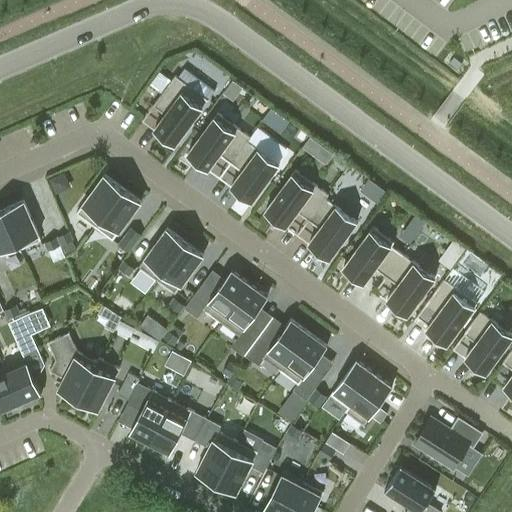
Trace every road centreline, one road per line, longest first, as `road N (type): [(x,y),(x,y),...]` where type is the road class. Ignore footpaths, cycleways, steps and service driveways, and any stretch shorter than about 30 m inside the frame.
road 1 (tertiary): [(0,71),(141,6),(199,6),(511,235)]
road 2 (residential): [(0,175),(82,139),(111,141),(435,377)]
road 3 (residential): [(435,377),(348,511)]
road 4 (residential): [(228,511),(104,447)]
